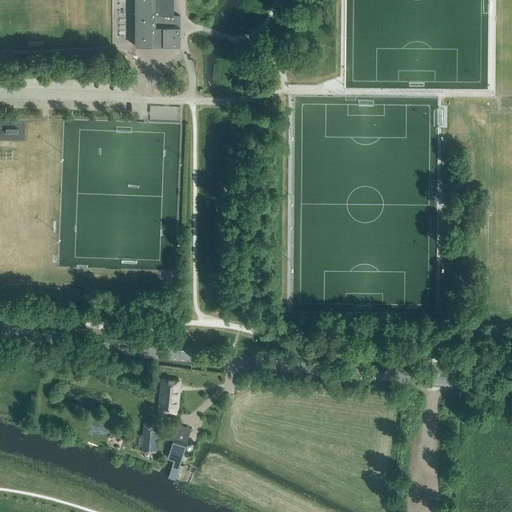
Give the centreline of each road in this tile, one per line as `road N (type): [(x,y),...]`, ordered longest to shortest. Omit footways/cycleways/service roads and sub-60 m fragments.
road 1 (tertiary): [(511,389),(71,344),(0,329)]
road 2 (track): [(435,381),(423,503)]
